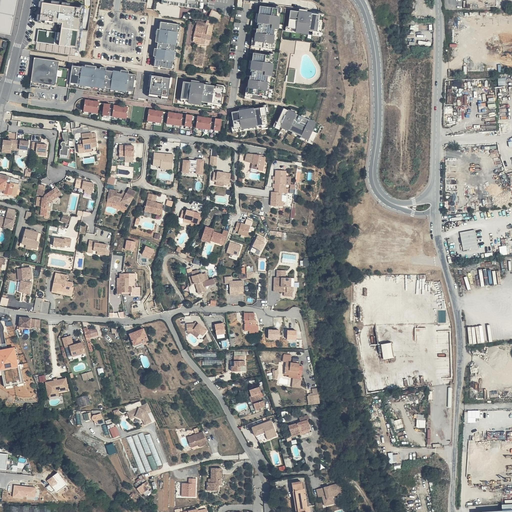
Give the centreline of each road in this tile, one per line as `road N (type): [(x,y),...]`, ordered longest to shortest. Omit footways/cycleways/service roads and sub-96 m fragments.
road 1 (unclassified): [(435,213),(460,324),(452,511)]
road 2 (residential): [(1,108),(231,144),(238,188)]
road 3 (residential): [(165,315),(262,474),(269,511)]
road 4 (unclassified): [(390,203),(372,172),(376,62),(360,0)]
road 5 (unclassified): [(438,0),(435,198)]
road 6 (residential): [(0,309),(115,320),(165,315)]
road 7 (residential): [(165,315),(296,313)]
